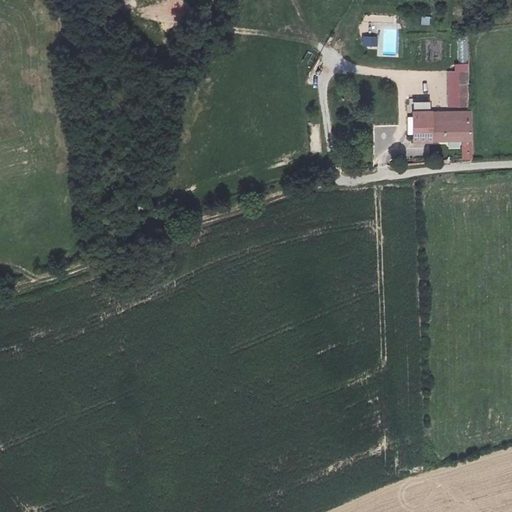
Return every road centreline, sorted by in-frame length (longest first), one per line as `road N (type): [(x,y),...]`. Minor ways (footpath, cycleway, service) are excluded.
road 1 (unclassified): [(511,165),(466,163),(272,194)]
road 2 (track): [(272,194),(125,246)]
road 3 (track): [(125,246),(0,290)]
